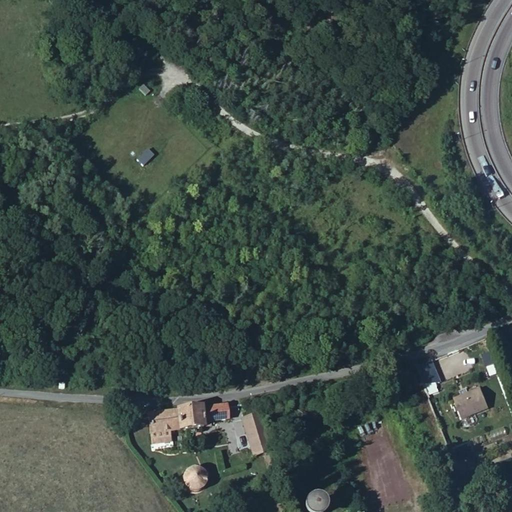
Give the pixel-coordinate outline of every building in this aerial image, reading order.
[(415,368),(423,389),(437,383),(429,362),(415,368)] [(453,402),(461,424),(488,412),(480,392),(453,402)] [(155,415),(147,416),(150,445),(167,443),(166,432),(186,430),(193,429),(202,428),(202,422),(228,420),(226,407),(223,407),(190,411),(173,413),(155,415)] [(260,415),(260,413),(242,418),(254,455),(263,452),(269,471),(276,469),(275,466),(266,435),(260,415)] [(188,468),(186,470),(184,471),(183,472),(183,473),(182,475),(181,476),(181,478),(181,480),(181,483),(182,486),(183,487),(185,489),(187,491),(188,491),(190,492),(191,492),(193,493),(194,493),(196,493),(198,492),(199,491),(201,491),(201,490),(202,489),(204,488),(204,487),(205,486),(206,484),(206,483),(207,482),(207,480),(207,478),(206,476),(206,474),(204,472),(203,470),(200,469),(199,468),(197,467),(196,467),(194,467),(192,467),(190,468),(188,468)] [(312,501),(310,502),(308,503),(307,503),(307,504),(306,505),(305,506),(305,507),(305,509),(305,511),(304,511),(322,511),(323,511),(323,509),(322,507),(322,506),(321,505),(320,503),(319,503),(317,502),(316,501),(314,501),(312,501)]
